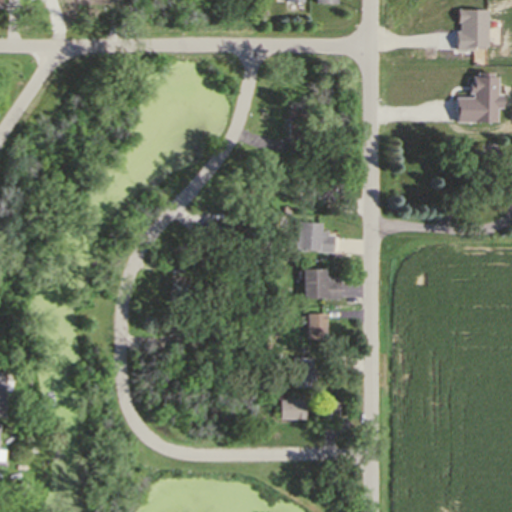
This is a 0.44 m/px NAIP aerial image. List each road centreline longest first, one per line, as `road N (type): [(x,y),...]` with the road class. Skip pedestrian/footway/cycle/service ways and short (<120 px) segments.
road 1 (residential): [(376,0),(374,511)]
road 2 (residential): [(260,49),(231,150),(143,255),(123,305),(119,402),(147,444),(190,456)]
road 3 (residential): [(377,49),(0,48)]
road 4 (residential): [(190,456),(374,460)]
